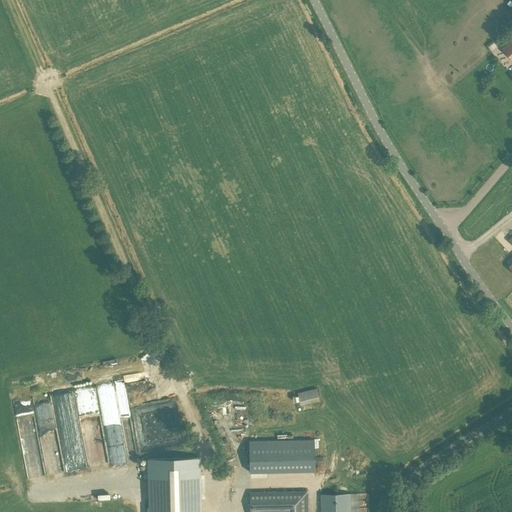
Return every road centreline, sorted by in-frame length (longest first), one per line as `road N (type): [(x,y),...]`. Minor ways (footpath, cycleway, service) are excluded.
road 1 (track): [(228,511),(9,0)]
road 2 (unclassified): [(511,330),(397,162),(314,0)]
road 3 (unclassified): [(407,511),(410,482),(422,468),(511,412)]
